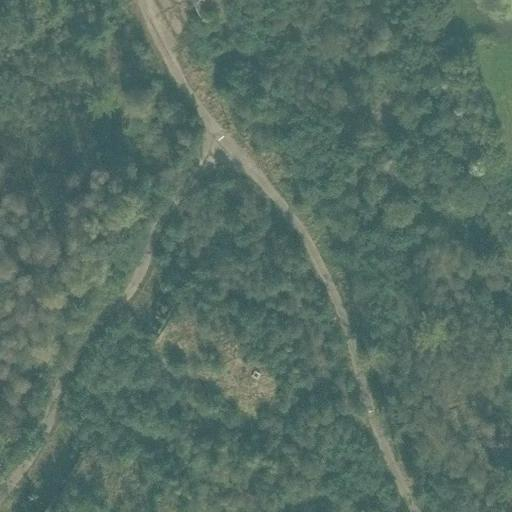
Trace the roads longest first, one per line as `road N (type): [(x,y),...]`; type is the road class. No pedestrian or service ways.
road 1 (track): [(415,511),(304,239),(200,115),(146,0)]
road 2 (track): [(217,133),(0,482)]
